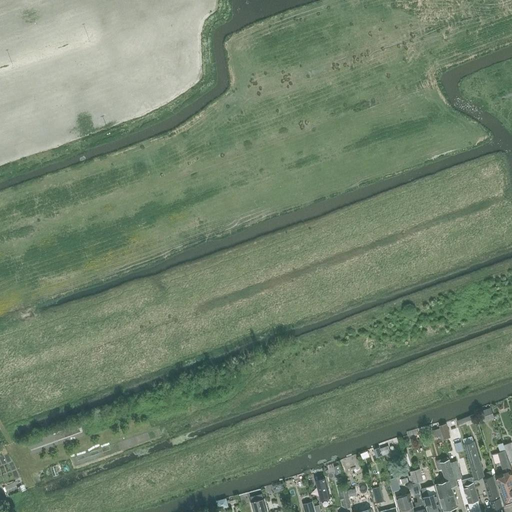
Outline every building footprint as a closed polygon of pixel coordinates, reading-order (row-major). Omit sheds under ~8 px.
[(483,422),(494,418),(491,407),(480,411),(483,422)] [(474,414),(458,421),(459,426),(476,419),(474,414)] [(448,431),(441,433),(442,434),(444,440),(450,438),(448,431)] [(474,479),(484,476),(473,437),(463,439),(474,479)] [(461,442),(455,444),(457,452),(463,450),(461,442)] [(500,452),(498,452),(504,473),(511,496),(511,470),(505,450),(500,452)] [(440,462),(445,478),(454,476),(449,459),(440,462)] [(456,480),(462,478),(457,461),(451,462),(456,480)] [(411,484),(422,481),(419,469),(410,472),(411,475),(409,476),(411,484)] [(493,509),(502,506),(493,476),(492,470),(486,472),(488,478),(484,479),(493,509)] [(511,496),(504,473),(496,476),(505,504),(511,501),(511,496)] [(392,491),(400,489),(397,476),(389,479),(392,491)] [(469,503),(479,500),(474,485),(473,483),(473,481),(472,476),(462,479),(469,503)] [(322,500),(331,497),(326,478),(316,481),(322,500)] [(444,510),(458,506),(450,480),(436,485),(444,510)] [(426,487),(422,488),(424,496),(422,496),(424,504),(425,505),(427,505),(428,511),(441,511),(433,484),(425,486),(426,487)] [(380,486),(372,488),(376,503),(384,501),(380,486)] [(345,508),(351,506),(348,496),(349,495),(347,488),(343,489),(344,496),(342,496),(345,508)] [(415,511),(414,507),(410,493),(397,497),(400,511),(415,511)] [(414,507),(415,511),(426,511),(424,504),(423,504),(421,493),(416,494),(418,501),(414,502),(415,506),(414,507)] [(226,499),(217,501),(218,505),(219,509),(228,507),(226,499)] [(253,511),(267,511),(264,499),(251,502),(253,511)] [(305,511),(314,511),(312,502),(312,500),(303,503),(303,504),(305,511)]
